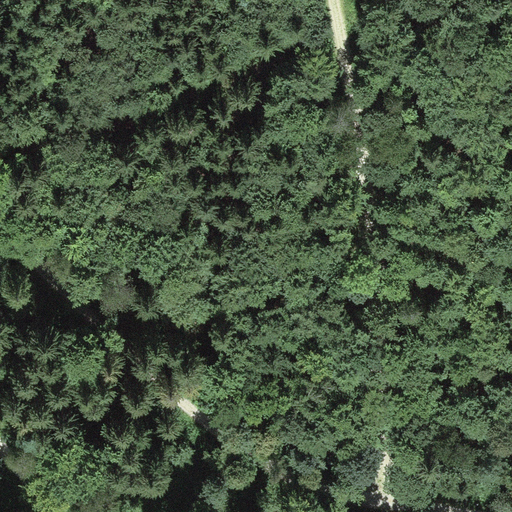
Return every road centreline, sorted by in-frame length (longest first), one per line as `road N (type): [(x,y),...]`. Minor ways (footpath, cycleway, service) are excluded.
road 1 (track): [(380,501),(349,51),(337,0)]
road 2 (track): [(0,217),(182,405),(314,486),(380,501)]
